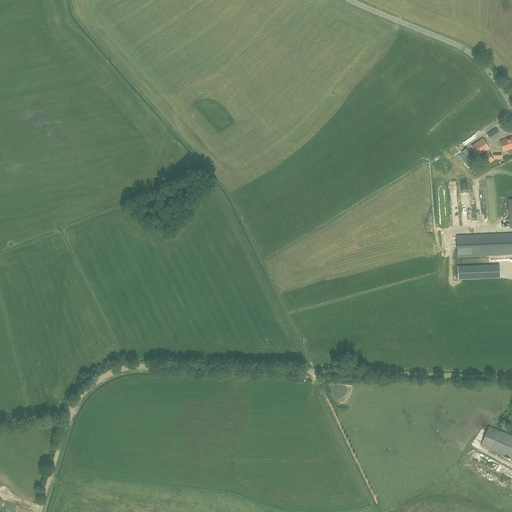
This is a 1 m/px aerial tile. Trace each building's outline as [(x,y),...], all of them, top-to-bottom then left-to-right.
[(495,128),(487,134),(491,141),(500,135),(495,128)] [(511,136),(499,141),(503,152),(511,148),(511,136)] [(494,161),(488,151),(490,149),(482,138),(471,146),(478,156),(484,167),(494,161)] [(464,148),(460,152),(465,158),(469,155),(464,148)] [(509,216),(500,216),(500,220),(509,220),(509,228),(511,227),(511,199),(508,200),(509,216)] [(456,236),(457,257),(511,254),(511,233),(478,235),(456,236)] [(458,279),(500,277),(499,265),(458,267),(458,279)] [(481,446),(511,458),(511,435),(489,426),(481,446)]
